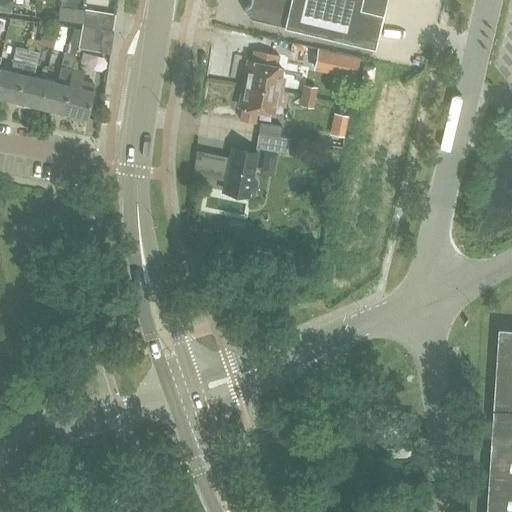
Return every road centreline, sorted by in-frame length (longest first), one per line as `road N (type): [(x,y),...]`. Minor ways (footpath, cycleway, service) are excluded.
road 1 (tertiary): [(184,394),(148,285),(137,211),(162,0)]
road 2 (unclassified): [(429,298),(437,224),(489,0)]
road 3 (unclassified): [(429,298),(184,394)]
road 4 (unclassified): [(442,511),(429,298)]
road 5 (unclassified): [(184,394),(0,454)]
road 6 (tertiary): [(225,511),(184,394)]
